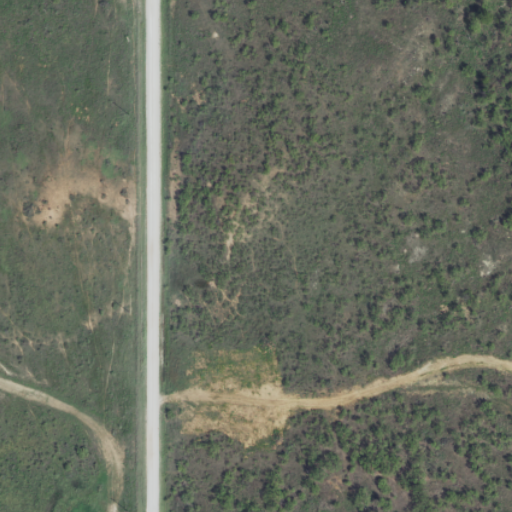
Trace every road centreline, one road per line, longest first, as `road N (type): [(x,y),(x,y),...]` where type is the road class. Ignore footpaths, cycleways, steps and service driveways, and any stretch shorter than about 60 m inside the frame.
road 1 (residential): [(0,370),(156,406),(466,405),(511,420)]
road 2 (residential): [(156,511),(155,0)]
